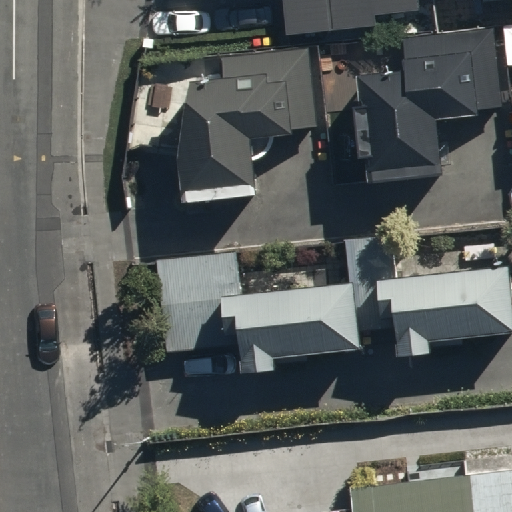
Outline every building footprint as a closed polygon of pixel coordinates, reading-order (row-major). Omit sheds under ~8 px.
[(287,0),(291,38),(380,30),(386,14),(421,12),(419,0),(287,0)] [(348,62),(361,182),(442,173),(436,114),(497,108),(488,21),(394,31),(396,57),(348,62)] [(505,71),(511,70),(511,28),(502,29),(505,71)] [(160,87),(173,207),(254,199),(247,139),(308,133),(299,46),(206,56),(208,82),(160,87)] [(229,250),(145,258),(154,351),(226,344),(229,378),(269,374),(267,357),(391,345),(392,358),(428,355),(426,342),(511,333),(511,294),(509,265),(391,276),(387,236),(338,241),(342,284),(234,295),(229,250)] [(511,511),(511,476),(351,495),(352,511),(511,511)]
